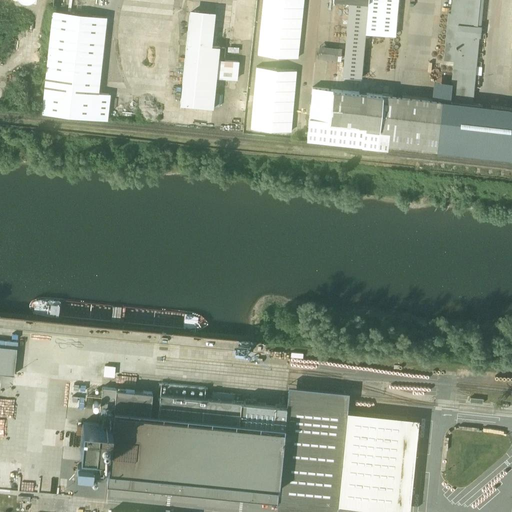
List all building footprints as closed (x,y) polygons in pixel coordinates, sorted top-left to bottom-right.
[(298,57),(302,0),(260,0),(256,53),(298,57)] [(397,0),(367,0),(367,3),(364,34),(394,36),(397,0)] [(482,0),(452,0),(451,14),(449,14),(444,61),(454,62),(450,101),(473,104),(482,0)] [(367,3),(350,2),(341,90),(359,92),(364,34),(367,3)] [(215,12),(190,9),(180,103),(212,107),(216,77),(217,59),(219,46),(211,46),(215,12)] [(106,17),(52,11),(41,111),(95,116),(106,17)] [(340,59),(340,46),(317,45),(317,58),(340,59)] [(284,67),(295,67),(295,57),(284,57),(284,67)] [(217,59),(216,77),(237,79),(239,61),(217,59)] [(253,65),(249,126),(290,129),(295,68),(253,65)] [(359,92),(341,90),(325,89),(325,94),(312,93),(309,122),(307,122),(306,128),(347,136),(349,126),(388,132),(386,144),(468,152),(473,104),(450,101),(359,92)] [(511,107),(473,104),(468,152),(511,157),(511,107)] [(17,347),(0,345),(0,373),(14,375),(17,347)] [(161,382),(160,393),(204,397),(205,387),(161,382)] [(102,387),(87,385),(85,409),(100,411),(100,413),(113,414),(112,425),(99,423),(83,422),(80,449),(96,450),(109,452),(108,469),(107,484),(277,501),(276,511),(290,511),(336,511),(337,507),(391,511),(408,511),(418,419),(347,412),(349,392),(288,386),(286,406),(204,397),(160,393),(157,418),(149,417),(152,392),(102,387)] [(93,466),(77,465),(76,472),(92,474),(92,475),(98,476),(99,466),(93,465),(93,466)]
